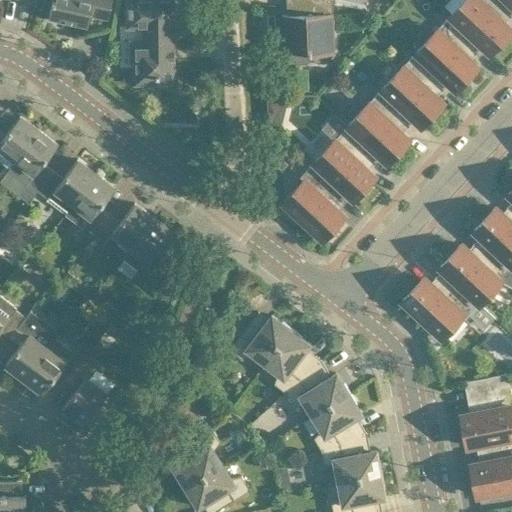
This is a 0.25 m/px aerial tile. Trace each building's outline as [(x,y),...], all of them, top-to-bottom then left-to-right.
[(52,0),(49,16),(52,17),(52,19),(64,22),(64,20),(88,25),(91,14),(108,18),(111,0),(52,0)] [(161,83),(161,86),(177,86),(177,69),(174,69),(173,0),(126,0),(127,26),(144,26),(144,59),(135,59),(135,83),(161,83)] [(292,0),(293,14),(287,14),(282,14),(284,50),(290,49),(291,56),(296,61),(306,60),(311,55),(311,52),(332,51),(331,12),(328,12),(327,2),(330,2),(330,0),(292,0)] [(511,2),(509,0),(463,0),(451,14),(490,50),(511,29),(504,22),(511,14),(511,2)] [(451,14),(417,50),(456,87),(477,65),(470,59),(483,45),(490,51),(490,50),(451,14)] [(417,50),(383,87),(422,124),(443,102),(436,96),(449,81),(456,88),(456,87),(417,50)] [(351,60),(342,69),(346,72),(355,63),(351,60)] [(383,87),(349,123),(388,160),(409,138),(402,132),(415,118),(422,124),(383,87)] [(196,124),(196,103),(167,102),(166,123),(196,124)] [(280,118),(267,106),(267,117),(278,127),(280,118)] [(0,146),(16,158),(39,129),(20,114),(6,133),(0,128),(0,146)] [(349,123),(315,160),(354,197),(375,175),(368,169),(381,155),(388,161),(388,160),(349,123)] [(27,182),(37,190),(53,169),(43,161),(57,143),(39,129),(16,158),(8,169),(26,183),(27,182)] [(53,169),(37,190),(48,198),(47,199),(65,213),(66,212),(96,172),(77,158),(63,176),(53,169)] [(354,197),(315,160),(300,176),(303,179),(283,200),(323,237),(344,215),(337,209),(351,194),(354,197)] [(66,212),(84,226),(95,233),(110,213),(101,205),(115,187),(96,172),(66,212)] [(495,206),(475,228),(511,262),(511,194),(509,191),(508,192),(511,195),(511,201),(502,212),(495,206)] [(112,232),(130,246),(153,216),(135,202),(120,220),(110,213),(95,233),(105,241),(112,232)] [(130,246),(122,257),(138,269),(136,272),(134,274),(137,276),(147,284),(160,294),(161,294),(164,287),(170,274),(160,267),(168,257),(158,249),(172,230),(153,216),(130,246)] [(461,243),(440,265),(444,268),(480,302),(500,281),(511,286),(511,262),(475,228),(474,229),(481,235),(468,249),(461,243)] [(21,232),(18,236),(18,240),(21,243),(26,243),(29,240),(29,235),(25,232),(21,232)] [(423,276),(402,298),(417,312),(427,322),(420,330),(434,343),(442,335),(462,314),(463,315),(466,317),(479,302),(480,302),(444,268),(443,268),(437,275),(430,282),(423,276)] [(69,271),(63,278),(73,285),(78,278),(69,271)] [(0,329),(10,336),(26,316),(16,308),(16,307),(0,294),(0,329)] [(236,304),(227,316),(234,321),(243,309),(236,304)] [(20,344),(6,363),(24,377),(55,337),(60,331),(31,309),(26,316),(10,336),(20,344)] [(144,314),(136,333),(149,338),(156,319),(144,314)] [(253,352),(265,362),(292,327),(284,320),(283,322),(272,314),(266,322),(256,314),(230,349),(243,359),(253,352)] [(277,384),(286,390),(318,361),(304,350),(310,342),(299,334),(300,333),(292,327),(265,362),(278,371),(277,384)] [(74,351),(55,337),(24,377),(43,391),(57,372),(67,380),(83,359),(73,352),(74,351)] [(83,359),(67,380),(77,387),(63,406),(84,422),(107,392),(89,378),(101,362),(88,353),(83,359)] [(305,400),(313,414),(350,391),(345,382),(343,383),(336,372),(328,377),(318,361),(286,390),(286,391),(294,403),(305,400)] [(461,414),(467,443),(476,442),(511,434),(511,392),(510,383),(497,386),(495,376),(508,373),(508,372),(464,380),(469,406),(473,405),(475,411),(461,414)] [(315,436),(322,448),(363,432),(353,417),(361,412),(354,401),(356,400),(350,391),(313,414),(322,427),(315,436)] [(179,418),(176,419),(177,421),(183,432),(194,426),(187,413),(179,418)] [(179,477),(185,486),(222,463),(214,449),(221,440),(212,426),(175,449),(182,460),(174,465),(181,477),(179,477)] [(336,464),(339,480),(382,472),(380,461),(378,462),(376,449),(366,451),(363,432),(322,448),(322,449),(325,462),(336,464)] [(480,461),(471,463),(476,493),(511,486),(511,434),(476,442),(480,461)] [(222,463),(185,486),(190,495),(192,494),(198,505),(207,500),(213,511),(251,488),(242,474),(231,476),(222,463)] [(287,464),(276,468),(280,492),(292,490),(287,464)] [(332,501),(334,511),(365,511),(378,510),(375,497),(385,495),(382,482),(384,482),(382,472),(339,480),(342,496),(332,501)] [(26,511),(26,494),(22,494),(22,479),(0,479),(0,511),(26,511)]
